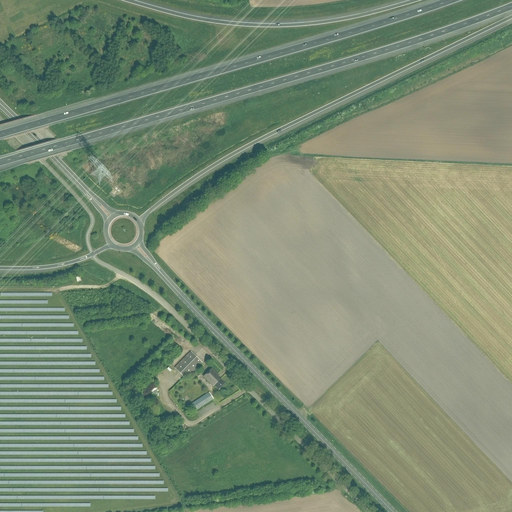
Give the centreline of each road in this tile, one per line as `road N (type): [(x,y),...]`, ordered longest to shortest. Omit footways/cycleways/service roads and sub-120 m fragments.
road 1 (motorway): [(0,162),(511,6)]
road 2 (motorway): [(452,0),(0,134)]
road 3 (motorway): [(139,222),(237,151),(511,17)]
road 4 (unclassified): [(368,511),(164,303),(92,254)]
road 5 (secondary): [(392,511),(157,269)]
road 6 (motorway): [(415,0),(282,25),(199,19),(125,0)]
road 7 (unclassified): [(92,254),(90,214),(0,118)]
road 8 (secondary): [(88,193),(0,104)]
